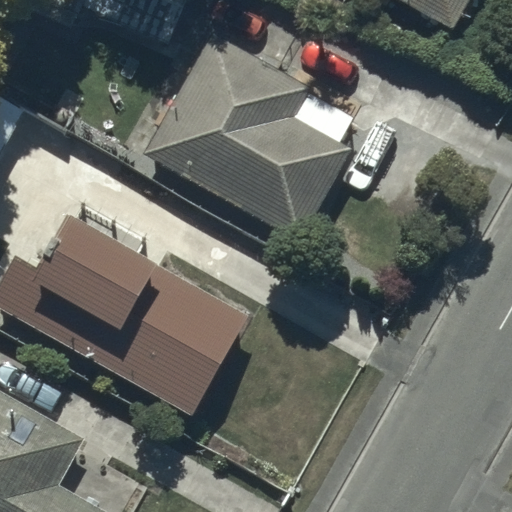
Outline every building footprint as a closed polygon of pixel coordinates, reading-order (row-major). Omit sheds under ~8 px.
[(184,0),(36,0),(32,10),(49,17),(56,2),(77,11),(81,2),(169,39),(184,0)] [(466,0),(412,0),(454,22),(466,0)] [(307,80),(211,28),(145,152),(302,236),(353,141),(340,134),(351,113),(303,87),(307,80)] [(0,143),(21,107),(0,94),(0,143)] [(153,250),(70,203),(37,261),(15,248),(0,275),(0,303),(190,410),(246,311),(149,256),(153,250)] [(82,432),(0,387),(0,511),(119,511),(57,478),(82,432)]
